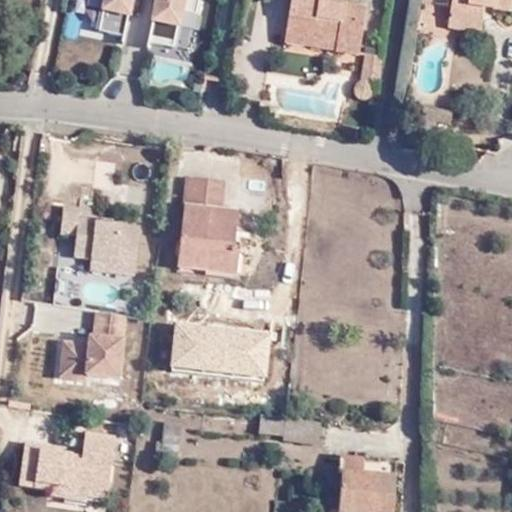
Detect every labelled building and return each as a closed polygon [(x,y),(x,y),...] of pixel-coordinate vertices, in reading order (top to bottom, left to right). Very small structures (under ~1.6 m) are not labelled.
[(135,0),(105,0),(101,23),(129,28),(135,0)] [(157,0),(151,28),(179,33),(187,0),(157,0)] [(332,38),(329,51),(351,54),(357,13),(337,10),(338,0),(337,0),(285,0),(279,36),(321,41),(323,35),(332,38)] [(446,0),(445,13),(478,19),(479,10),(506,15),(508,0),(446,0)] [(476,34),(478,19),(445,13),(443,28),(476,34)] [(278,43),(329,51),(332,38),(323,35),(321,41),(279,36),(278,43)] [(355,80),(373,85),(378,57),(358,53),(355,80)] [(367,97),(368,94),(367,90),(365,87),(363,85),(359,84),(356,84),(353,85),(350,88),(349,91),(349,94),(350,98),(352,100),(355,102),(358,103),(362,102),(365,100),(367,97)] [(208,255),(234,258),(240,213),(221,211),(225,186),(187,182),(175,265),(206,270),(208,255)] [(117,259),(115,271),(136,273),(140,226),(79,219),(80,209),(65,207),(60,233),(76,235),(76,253),(94,256),(117,259)] [(230,281),(234,258),(208,255),(206,270),(205,277),(230,281)] [(91,268),(115,271),(117,259),(94,256),(91,268)] [(46,334),(75,334),(76,308),(46,308),(46,334)] [(127,313),(96,310),(94,328),(126,334),(127,313)] [(187,329),(187,312),(171,312),(171,329),(187,329)] [(274,345),(276,330),(243,325),(241,340),(274,345)] [(88,370),(124,372),(126,334),(94,328),(91,337),(88,370)] [(91,337),(62,335),(56,373),(87,377),(88,370),(91,337)] [(292,410),(293,394),(266,391),(263,407),(292,410)] [(290,440),(291,423),(268,421),(265,437),(290,440)] [(332,429),(291,423),(290,440),(289,445),(330,449),(332,429)] [(177,458),(181,427),(167,424),(163,456),(177,458)] [(107,498),(114,438),(86,435),(82,457),(58,454),(58,450),(25,447),(21,485),(51,488),(52,497),(86,500),(88,495),(107,498)] [(398,511),(399,482),(361,479),(361,465),(344,464),(342,477),(346,478),(343,511),(398,511)]
